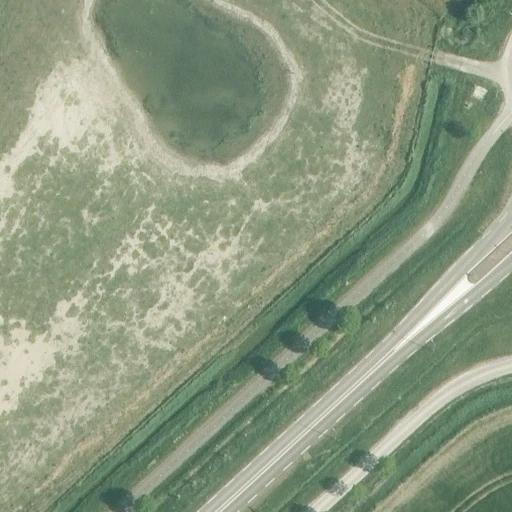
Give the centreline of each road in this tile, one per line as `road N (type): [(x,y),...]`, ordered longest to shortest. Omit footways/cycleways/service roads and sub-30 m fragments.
road 1 (secondary): [(226,511),(511,245)]
road 2 (unclassified): [(320,511),(441,401),(471,380),(511,368)]
